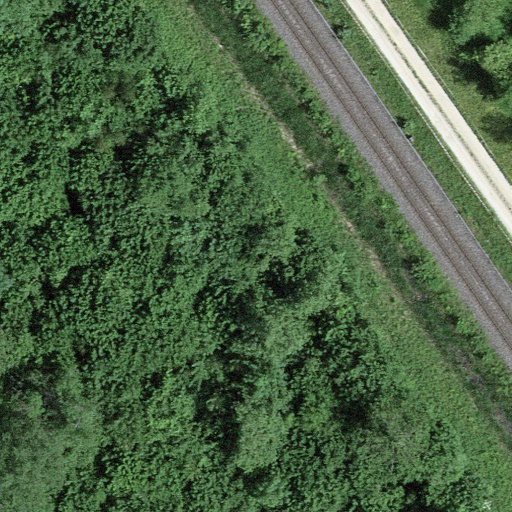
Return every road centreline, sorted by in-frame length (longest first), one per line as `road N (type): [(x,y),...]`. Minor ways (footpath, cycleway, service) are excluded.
road 1 (track): [(511,475),(182,0)]
road 2 (track): [(511,204),(369,0)]
